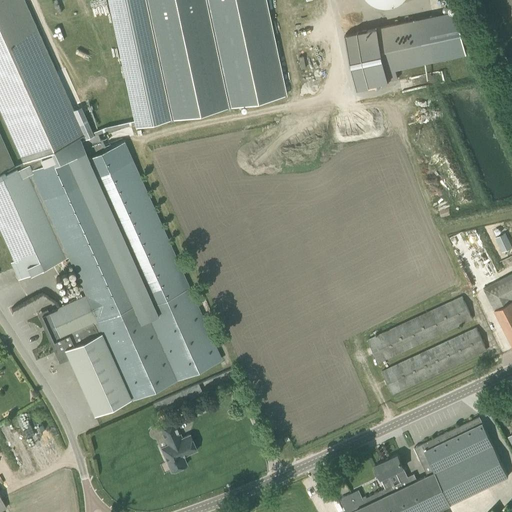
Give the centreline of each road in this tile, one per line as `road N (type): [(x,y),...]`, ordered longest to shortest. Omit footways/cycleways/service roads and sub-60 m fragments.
road 1 (unclassified): [(191,511),(511,370)]
road 2 (unclassified): [(87,481),(66,423),(0,316)]
